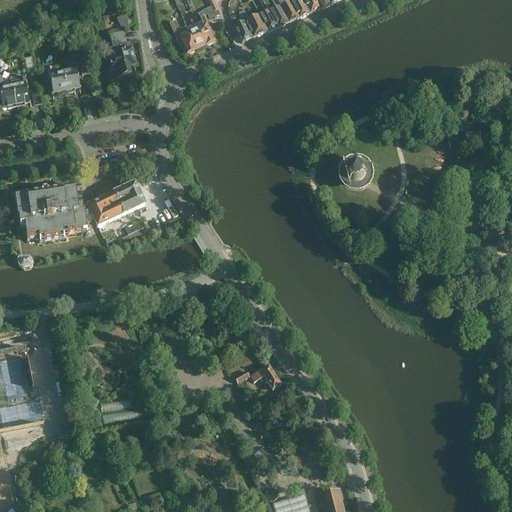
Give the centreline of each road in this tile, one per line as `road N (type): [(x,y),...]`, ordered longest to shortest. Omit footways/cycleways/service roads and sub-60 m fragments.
road 1 (residential): [(368,511),(333,429),(225,269)]
road 2 (residential): [(225,269),(145,297),(0,314)]
road 3 (residential): [(160,129),(125,123),(0,147)]
road 4 (residential): [(225,269),(166,177),(160,129)]
road 5 (residential): [(375,0),(243,55)]
